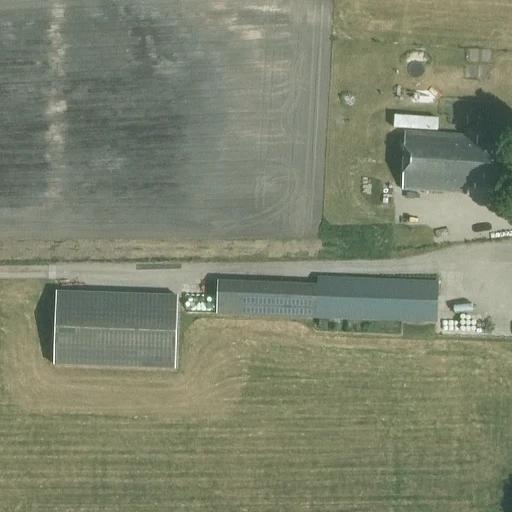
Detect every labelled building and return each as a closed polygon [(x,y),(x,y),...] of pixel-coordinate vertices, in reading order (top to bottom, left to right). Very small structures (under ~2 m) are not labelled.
[(478,128),(478,118),(467,117),(467,127),(478,128)] [(475,184),(500,185),(502,149),(476,147),(477,137),(405,133),(402,190),(462,193),(462,188),(474,189),(475,184)] [(372,250),(391,250),(391,222),(372,222),(372,250)] [(318,279),(318,286),(218,282),(217,315),(436,323),(437,283),(318,279)] [(53,365),(175,369),(178,297),(56,293),(53,365)]
